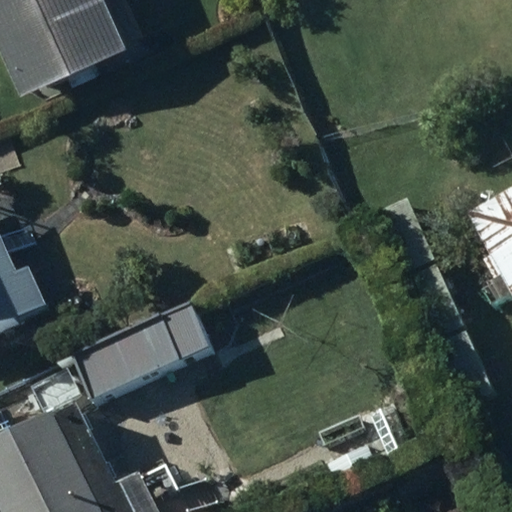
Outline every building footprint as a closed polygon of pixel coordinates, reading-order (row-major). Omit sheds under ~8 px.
[(9,0),(50,90),(156,42),(137,0),(9,0)] [(382,224),(408,284),(451,265),(424,205),(382,224)] [(0,340),(54,315),(4,207),(0,208),(0,340)] [(511,214),(491,225),(511,264),(492,275),(511,312),(511,214)] [(452,272),(413,288),(439,349),(478,333),(452,272)] [(207,311),(89,364),(109,407),(227,354),(207,311)] [(443,355),(470,416),(510,398),(482,338),(443,355)] [(0,511),(175,511),(161,483),(140,494),(98,414),(77,426),(73,419),(0,457),(0,511)] [(374,457),(352,469),(361,487),(383,475),(374,457)]
